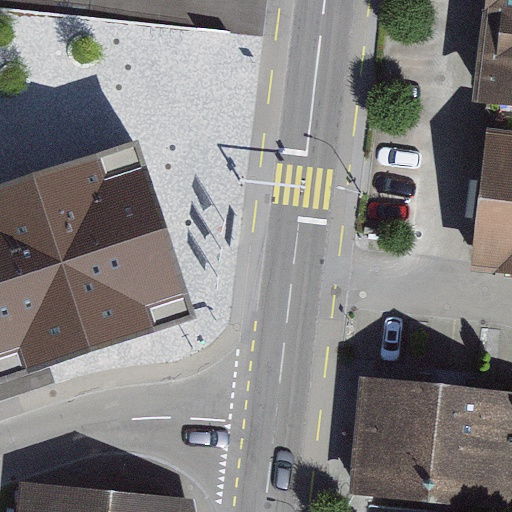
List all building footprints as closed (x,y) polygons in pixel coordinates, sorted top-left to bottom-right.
[(511,0),(490,0),(480,100),(511,103),(511,0)] [(511,131),(490,129),(475,267),(511,271),(511,131)] [(0,385),(197,320),(141,140),(0,186),(0,385)] [(511,387),(363,376),(354,494),(511,505),(511,387)] [(201,511),(203,505),(20,483),(16,511),(201,511)]
